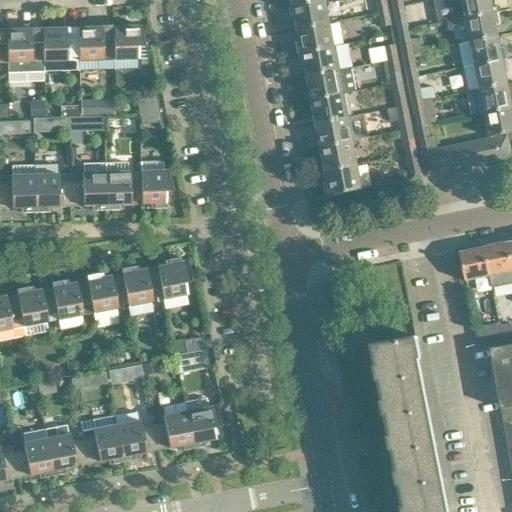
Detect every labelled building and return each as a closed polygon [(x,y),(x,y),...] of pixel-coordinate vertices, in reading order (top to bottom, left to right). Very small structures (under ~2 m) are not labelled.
[(330,23),(325,0),(322,0),(290,6),(292,18),(295,17),(298,29),(330,23)] [(389,11),(386,0),(376,0),(379,13),(389,11)] [(450,0),(454,20),(467,18),(498,12),(495,0),(494,0),(492,0),(450,0)] [(409,29),(404,5),(394,7),(399,31),(409,29)] [(391,25),(389,11),(379,13),(382,27),(391,25)] [(499,36),(496,24),(500,24),(498,12),(467,18),(471,41),(499,36)] [(335,46),(330,23),(298,29),(300,41),(297,42),(299,53),(335,46)] [(138,60),(138,48),(144,48),(140,25),(139,25),(139,27),(113,28),(114,61),(114,70),(137,69),(137,60),(138,60)] [(113,28),(77,29),(77,32),(78,62),(79,71),(101,71),(101,61),(114,61),(113,28)] [(66,29),(42,30),(42,33),(43,63),(43,72),(66,72),(66,62),(78,62),(77,32),(77,29),(66,29)] [(423,51),(420,38),(411,39),(409,29),(399,31),(403,55),(413,53),(423,51)] [(30,30),(6,31),(6,34),(7,64),(7,74),(30,73),(30,63),(43,63),(42,33),(42,30),(30,30)] [(507,59),(505,47),(501,48),(499,36),(471,41),(471,42),(460,44),(464,67),(507,59)] [(395,45),(386,47),(388,60),(398,58),(395,45)] [(339,69),(335,46),(299,53),(301,65),(305,64),(307,76),(339,69)] [(418,76),(413,53),(403,55),(408,78),(418,76)] [(388,60),(383,61),(388,84),(393,84),(403,82),(398,58),(388,60)] [(508,83),(506,72),(509,71),(507,59),(464,67),(469,91),(508,83)] [(351,67),(339,69),(307,76),(309,87),(305,88),(307,100),(344,93),(356,91),(351,67)] [(423,100),(418,76),(408,78),(413,102),(423,100)] [(407,105),(403,82),(393,84),(398,107),(407,105)] [(511,107),(511,95),(508,83),(469,91),(468,92),(472,115),(485,113),(511,107)] [(349,117),(344,93),(307,100),(310,112),(314,111),(316,123),(349,117)] [(157,110),(154,98),(137,101),(139,113),(157,110)] [(428,124),(423,100),(413,102),(418,126),(428,124)] [(412,129),(407,105),(398,107),(402,131),(412,129)] [(511,132),(511,107),(485,113),(490,137),(511,132)] [(159,123),(157,110),(139,113),(142,126),(159,123)] [(353,140),(349,117),(316,123),(318,135),(314,135),(317,147),(353,140)] [(68,118),(53,119),(54,133),(68,132),(68,118)] [(41,119),(33,119),(33,133),(41,133),(41,119)] [(430,137),(428,124),(418,126),(423,151),(435,149),(438,148),(436,136),(430,137)] [(417,152),(412,129),(402,131),(407,154),(417,152)] [(511,157),(511,152),(509,138),(508,134),(495,137),(499,160),(511,157)] [(499,160),(495,137),(482,139),(487,163),(499,160)] [(487,163),(482,139),(471,142),(476,165),(487,163)] [(358,163),(353,140),(317,147),(319,159),(323,158),(325,170),(358,163)] [(476,165),(471,142),(459,144),(464,167),(476,165)] [(464,167),(459,144),(446,147),(451,170),(464,167)] [(451,170),(446,147),(438,148),(435,149),(439,172),(451,170)] [(439,172),(435,149),(423,151),(427,175),(439,172)] [(422,178),(417,152),(407,154),(412,180),(422,178)] [(173,192),(167,170),(166,170),(166,172),(163,172),(163,162),(140,163),(140,180),(141,200),(141,205),(153,205),(153,210),(166,209),(165,193),(170,193),(173,192)] [(141,200),(140,180),(129,180),(129,173),(128,173),(127,163),(105,164),(106,211),(118,211),(118,206),(130,206),(130,201),(141,200)] [(363,188),(358,163),(325,170),(328,181),(324,182),(326,193),(329,192),(330,195),(363,188)] [(106,211),(105,164),(83,165),(83,174),(82,174),(82,182),(70,182),(71,203),(83,202),(83,207),(95,207),(95,212),(106,211)] [(35,214),(34,166),(12,167),(12,177),(11,177),(11,184),(0,184),(0,204),(11,204),(12,209),(24,209),(24,214),(35,214)] [(71,203),(70,182),(58,182),(58,175),(56,175),(56,166),(34,166),(35,214),(47,213),(47,208),(59,208),(58,203),(71,203)] [(511,283),(511,262),(508,242),(484,246),(490,276),(492,288),(511,283)] [(490,276),(484,246),(459,251),(465,281),(490,276)] [(191,283),(186,261),(185,261),(185,262),(180,263),(179,258),(168,261),(168,266),(157,268),(161,293),(165,310),(187,305),(185,296),(187,296),(184,284),(191,283)] [(161,293),(157,268),(134,272),(133,268),(121,270),(122,275),(126,300),(130,316),(152,312),(151,303),(152,302),(150,295),(161,293)] [(126,300),(122,275),(110,277),(99,279),(98,274),(86,277),(87,281),(92,306),(95,323),(117,319),(116,309),(117,309),(115,302),(126,300)] [(92,306),(87,281),(64,286),(63,281),(51,284),(52,288),(57,313),(60,330),(82,326),(81,316),(82,316),(80,309),(92,306)] [(57,313),(52,288),(29,293),(28,288),(16,290),(17,295),(25,337),(48,332),(46,323),(47,323),(45,315),(57,313)] [(0,341),(25,337),(17,295),(0,298),(0,341)] [(500,325),(501,325),(500,323),(476,328),(479,345),(503,341),(500,325)] [(511,338),(511,323),(501,325),(500,325),(503,341),(511,338)] [(204,351),(202,338),(184,342),(186,355),(204,351)] [(444,511),(411,341),(417,340),(417,339),(372,347),(372,348),(404,511),(444,511)] [(511,344),(491,349),(501,408),(511,406),(511,344)] [(204,351),(186,355),(175,357),(179,373),(207,368),(204,351)] [(74,361),(67,363),(69,374),(79,372),(78,364),(74,361)] [(223,384),(169,385),(169,397),(223,396),(223,384)] [(222,439),(215,405),(214,406),(214,407),(208,408),(206,399),(184,403),(193,449),(204,447),(203,443),(222,439)] [(193,449),(184,403),(162,407),(164,417),(163,417),(164,424),(152,426),(156,447),(168,444),(169,449),(181,447),(182,452),(193,449)] [(511,419),(511,406),(501,408),(503,421),(511,419)] [(156,447),(152,426),(140,429),(139,422),(138,422),(136,412),(114,417),(123,463),(134,461),(134,456),(145,454),(144,449),(156,447)] [(114,417),(79,423),(83,440),(86,460),(98,458),(99,463),(111,461),(112,465),(123,463),(114,417)] [(511,431),(511,419),(503,421),(505,433),(511,431)] [(86,460),(82,440),(71,442),(69,435),(68,435),(66,426),(44,430),(53,477),(65,475),(64,470),(75,468),(75,463),(86,460)] [(53,477),(44,430),(22,434),(24,444),(23,444),(24,451),(13,453),(17,474),(28,472),(29,477),(41,474),(42,479),(53,477)] [(17,474),(13,453),(1,456),(0,452),(0,482),(6,481),(5,476),(17,474)]
